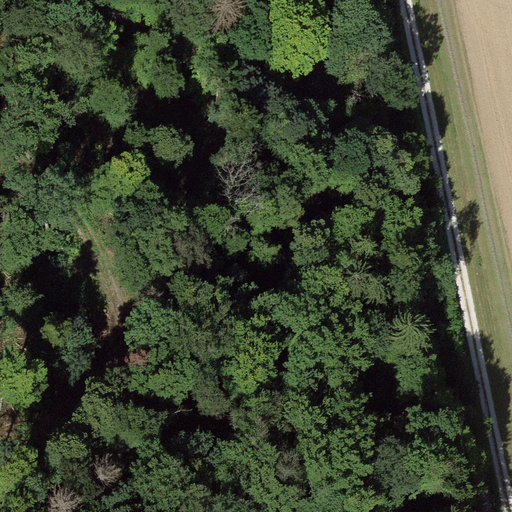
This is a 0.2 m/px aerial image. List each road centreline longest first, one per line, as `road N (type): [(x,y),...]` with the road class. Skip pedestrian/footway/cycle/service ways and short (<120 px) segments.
road 1 (track): [(508,511),(405,0)]
road 2 (residential): [(307,0),(356,511)]
road 3 (track): [(315,98),(260,91),(94,0)]
road 4 (track): [(0,367),(115,407)]
